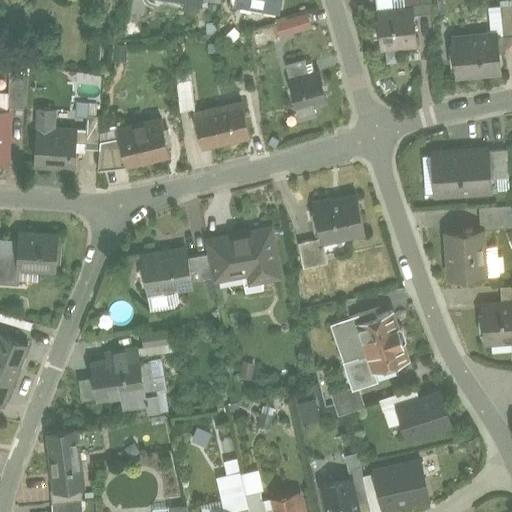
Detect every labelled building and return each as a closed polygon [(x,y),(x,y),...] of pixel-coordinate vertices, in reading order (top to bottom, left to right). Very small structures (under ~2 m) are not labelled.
[(279,0),(232,0),(231,5),(277,13),(279,0)] [(401,0),(402,6),(375,8),(379,51),(417,47),(414,9),(428,7),(427,0),(401,0)] [(453,29),(456,78),(501,75),(498,33),(501,33),(500,6),(486,7),(487,27),(453,29)] [(309,10),(276,17),(279,32),(312,26),(309,10)] [(19,33),(4,15),(0,18),(0,45),(2,48),(19,33)] [(286,65),(299,116),(318,111),(317,106),(328,103),(319,69),(309,71),(306,60),(286,65)] [(8,72),(6,106),(25,107),(26,73),(8,72)] [(190,80),(173,82),(177,111),(193,109),(190,80)] [(193,109),(200,147),(251,137),(243,99),(193,109)] [(37,106),(32,168),(73,171),(76,129),(56,127),(57,107),(37,106)] [(0,109),(0,162),(8,163),(10,110),(0,109)] [(161,116),(121,124),(122,134),(128,162),(168,154),(161,116)] [(128,162),(122,134),(102,137),(100,164),(128,162)] [(432,147),(435,197),(492,193),(491,177),(489,150),(489,143),(432,147)] [(489,150),(491,177),(508,176),(506,149),(489,150)] [(357,186),(312,196),(320,234),(321,241),(367,231),(357,186)] [(479,206),(480,226),(483,226),(510,224),(509,204),(479,206)] [(207,250),(212,274),(213,280),(244,274),(246,282),(283,275),(272,221),(246,226),(247,230),(230,233),(229,229),(204,234),(207,250)] [(480,226),(443,229),(445,274),(486,272),(483,226),(480,226)] [(57,243),(57,232),(18,230),(17,238),(15,270),(18,270),(55,272),(55,263),(60,263),(61,243),(57,243)] [(321,241),(320,234),(295,239),(301,266),(325,260),(321,241)] [(15,270),(17,238),(0,236),(0,280),(17,281),(18,270),(15,270)] [(185,242),(139,250),(148,294),(193,285),(190,268),(187,254),(185,242)] [(207,250),(187,254),(190,268),(196,267),(198,277),(212,274),(207,250)] [(484,343),(511,341),(511,298),(482,300),(484,343)] [(410,356),(393,305),(354,318),(357,328),(345,332),(351,352),(356,350),(364,347),(371,369),(410,356)] [(169,326),(140,332),(143,349),(172,343),(169,326)] [(32,347),(0,333),(0,404),(8,407),(21,375),(16,373),(23,356),(28,358),(32,347)] [(104,356),(88,359),(96,401),(118,397),(120,411),(143,406),(145,418),(160,415),(152,374),(146,375),(144,363),(140,364),(137,343),(103,349),(104,356)] [(371,369),(364,347),(356,350),(358,354),(343,359),(352,386),(355,385),(374,378),(371,369)] [(250,379),(254,364),(241,361),(238,377),(250,379)] [(362,407),(355,385),(352,386),(330,393),(337,415),(362,407)] [(392,407),(417,400),(413,388),(378,400),(381,411),(392,407)] [(417,400),(392,407),(401,439),(448,425),(439,393),(417,400)] [(300,399),(304,419),(320,415),(316,396),(300,399)] [(106,425),(77,428),(80,458),(110,455),(106,425)] [(45,431),(51,490),(77,488),(83,487),(80,458),(77,428),(45,431)] [(420,460),(371,472),(372,476),(380,510),(429,499),(420,460)] [(224,511),(244,507),(242,496),(236,471),(216,476),(224,511)] [(371,511),(380,510),(372,476),(362,478),(369,511),(371,511)] [(353,511),(347,481),(320,487),(325,511),(353,511)] [(49,504),(51,504),(79,501),(77,488),(51,490),(48,491),(49,504)] [(262,511),(258,493),(242,496),(244,507),(245,511),(262,511)] [(303,511),(299,493),(268,500),(271,511),(303,511)] [(51,511),(79,511),(79,501),(51,504),(51,511)] [(220,511),(218,501),(198,506),(199,511),(220,511)]
